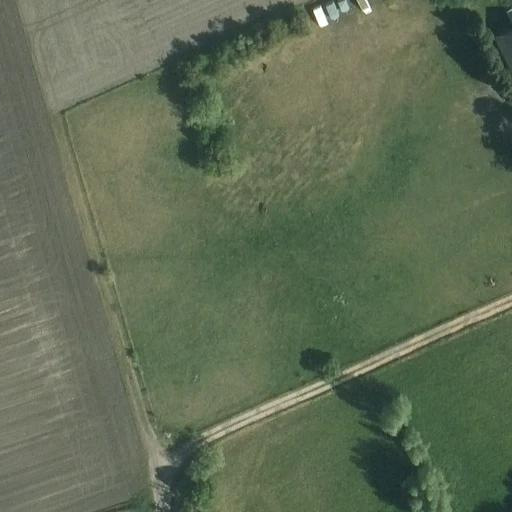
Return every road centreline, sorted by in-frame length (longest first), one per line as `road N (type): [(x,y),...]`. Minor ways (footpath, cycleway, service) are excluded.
road 1 (track): [(157,485),(43,61)]
road 2 (unclassified): [(161,511),(157,485),(209,436),(511,300)]
